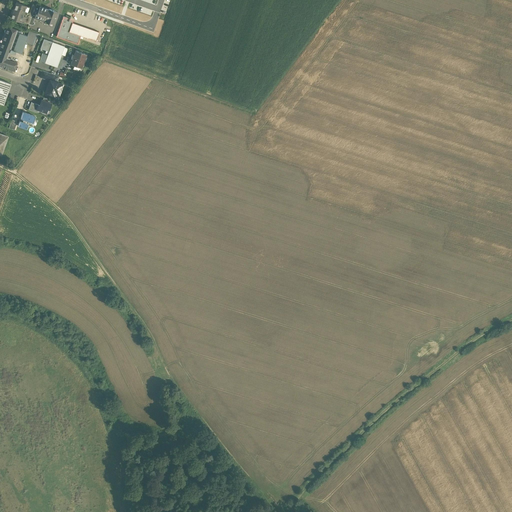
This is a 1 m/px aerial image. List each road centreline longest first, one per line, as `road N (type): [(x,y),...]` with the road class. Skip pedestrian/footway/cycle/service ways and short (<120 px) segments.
road 1 (track): [(13,167),(106,59),(260,116)]
road 2 (track): [(287,511),(383,413),(511,321)]
road 3 (track): [(0,163),(59,205),(134,304),(168,371)]
